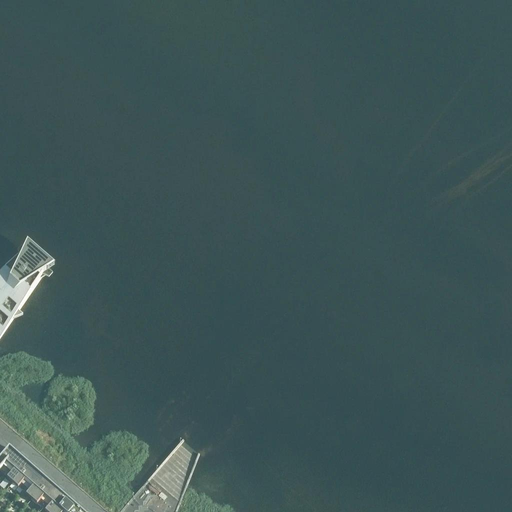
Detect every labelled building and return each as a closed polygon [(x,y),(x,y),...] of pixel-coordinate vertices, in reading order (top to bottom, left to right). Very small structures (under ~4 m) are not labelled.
[(0,338),(11,323),(12,321),(22,316),(18,313),(42,277),(46,275),(54,270),(43,261),(36,255),(26,246),(22,254),(23,254),(21,258),(0,276),(0,338)] [(0,472),(3,475),(18,457),(8,449),(0,458),(0,472)] [(18,457),(3,475),(12,483),(28,466),(18,457)] [(28,466),(12,483),(22,491),(37,474),(28,466)] [(37,474),(22,491),(31,499),(47,482),(37,474)] [(47,482),(31,499),(41,508),(46,502),(56,490),(47,482)] [(41,508),(37,511),(53,511),(64,500),(59,496),(50,505),(46,502),(41,508)] [(64,500),(53,511),(70,511),(75,507),(66,499),(64,500)]
